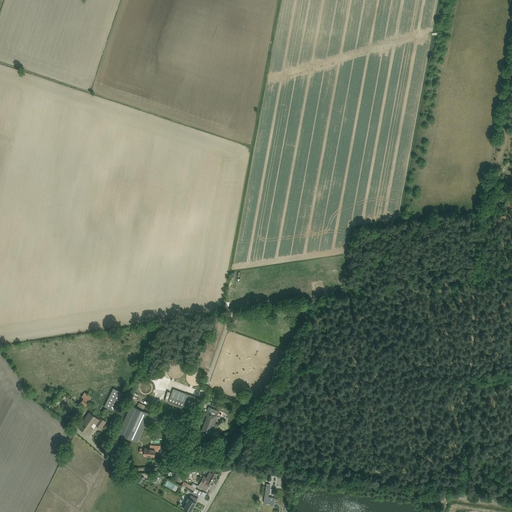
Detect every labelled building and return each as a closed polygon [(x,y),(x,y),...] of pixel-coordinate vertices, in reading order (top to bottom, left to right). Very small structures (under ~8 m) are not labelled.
[(124,394),(116,390),(106,409),(115,413),(124,394)] [(170,395),(168,399),(188,408),(194,396),(187,392),(185,396),(177,392),(175,397),(170,395)] [(93,399),(86,395),(80,404),(87,408),(93,399)] [(135,444),(149,414),(129,405),(115,435),(135,444)] [(104,410),(101,415),(113,422),(116,416),(104,410)] [(87,436),(99,419),(88,411),(76,428),(87,436)] [(200,431),(211,435),(217,415),(207,411),(200,431)] [(142,456),(154,456),(155,446),(143,446),(142,456)] [(209,490),(217,474),(207,469),(199,484),(209,490)] [(168,478),(193,493),(195,489),(170,474),(168,478)] [(263,502),(273,503),(275,487),(265,485),(263,502)] [(190,511),(197,500),(190,495),(182,507),(190,511)]
